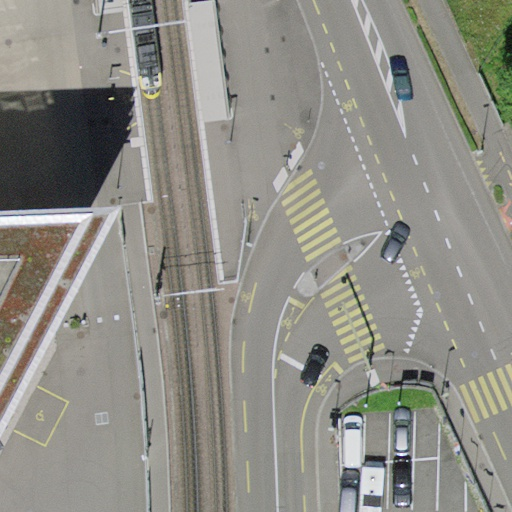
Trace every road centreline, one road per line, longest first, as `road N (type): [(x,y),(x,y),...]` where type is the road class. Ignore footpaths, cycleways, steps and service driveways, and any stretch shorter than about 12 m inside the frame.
road 1 (tertiary): [(280,511),(273,386),(288,328),(303,293),(424,174)]
road 2 (secondary): [(424,174),(511,379)]
road 3 (secondary): [(357,0),(424,174)]
